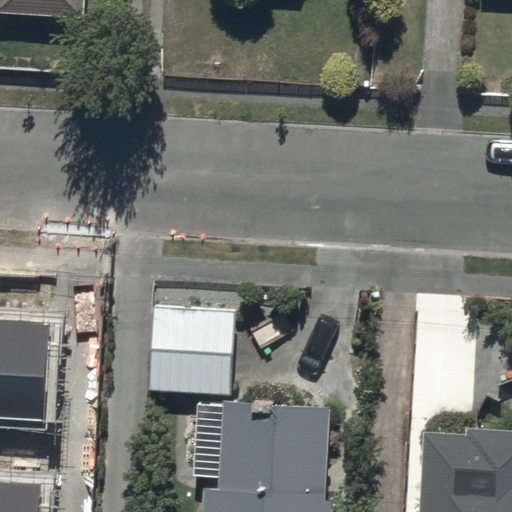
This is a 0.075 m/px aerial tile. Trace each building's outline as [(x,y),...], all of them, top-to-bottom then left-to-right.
[(85,0),(0,0),(0,14),(85,16),(85,0)] [(150,299),(147,380),(231,382),(232,301),(150,299)] [(324,511),(329,392),(197,387),(193,469),(201,470),(199,511),(324,511)] [(0,396),(0,511),(71,511),(78,402),(0,396)] [(511,511),(511,417),(425,412),(418,511),(511,511)]
